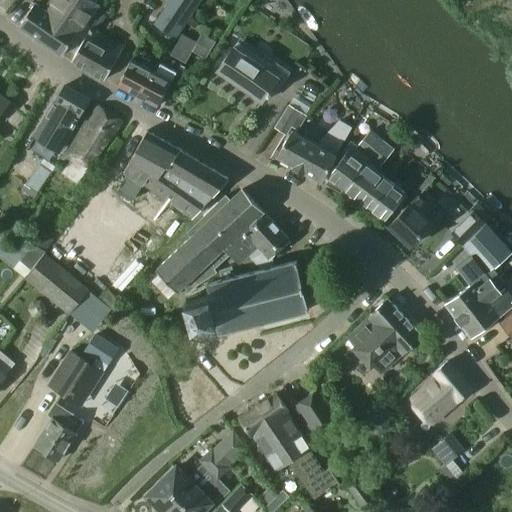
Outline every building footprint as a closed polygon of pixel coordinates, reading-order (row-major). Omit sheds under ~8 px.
[(62,55),(88,19),(99,3),(94,0),(54,0),(46,11),(35,3),(19,24),(62,55)] [(200,0),(169,0),(153,24),(175,39),(200,0)] [(91,27),(85,38),(72,60),(104,80),(124,46),(91,27)] [(182,33),(170,54),(186,63),(192,52),(206,60),(216,40),(202,32),(197,42),(182,33)] [(262,103),(280,77),(236,46),(218,72),(262,103)] [(118,84),(138,95),(152,69),(132,58),(118,84)] [(161,62),(156,71),(152,69),(138,95),(158,106),(172,80),(176,71),(161,62)] [(81,114),(90,99),(65,85),(34,138),(57,152),(66,137),(80,115),(81,114)] [(0,111),(9,101),(0,94),(0,111)] [(62,158),(68,163),(61,172),(77,184),(85,173),(86,174),(112,136),(113,137),(124,120),(97,103),(62,158)] [(288,104),(274,128),(286,135),(291,126),(298,131),(307,116),(288,104)] [(317,142),(313,140),(316,135),(304,128),(301,133),(293,129),(278,157),(294,166),(293,168),(305,175),(306,173),(321,182),(337,154),(351,126),(339,119),(317,142)] [(351,147),(345,156),(329,177),(330,178),(326,184),(342,193),(344,189),(345,189),(357,173),(359,175),(368,164),(365,162),(369,156),(383,139),(370,129),(357,146),(354,150),(351,147)] [(193,217),(216,194),(229,178),(149,131),(126,170),(129,172),(118,190),(134,199),(144,183),(193,217)] [(384,140),(383,139),(369,156),(380,165),(394,148),(384,140)] [(51,172),(39,164),(26,185),(37,192),(51,172)] [(384,177),(376,171),(368,164),(359,175),(357,173),(345,189),(369,207),(381,191),(375,188),(384,177)] [(381,191),(369,207),(385,220),(406,193),(385,177),(385,178),(384,177),(375,188),(381,191)] [(271,258),(290,239),(244,189),(232,201),(226,196),(155,266),(160,271),(152,278),(170,297),(177,290),(178,291),(184,286),(191,293),(202,283),(219,272),(216,269),(231,255),(240,264),(260,246),(271,258)] [(431,223),(425,216),(430,211),(430,206),(418,195),(411,202),(413,204),(391,225),(410,245),(431,223)] [(473,211),(451,232),(463,245),(466,243),(486,224),(485,223),(473,211)] [(466,243),(463,245),(472,255),(489,274),(511,252),(511,251),(487,224),(486,224),(466,243)] [(0,257),(24,277),(44,252),(33,244),(28,250),(25,248),(21,253),(17,249),(23,242),(11,232),(6,237),(0,232),(0,257)] [(44,252),(24,277),(69,314),(90,290),(44,252)] [(472,255),(456,267),(470,285),(447,303),(457,316),(462,311),(464,313),(469,308),(478,314),(502,295),(499,290),(500,290),(488,275),(472,255)] [(220,332),(310,309),(297,260),(235,277),(232,267),(221,270),(224,280),(208,284),(211,295),(187,301),(193,326),(217,319),(220,332)] [(120,300),(109,288),(102,295),(113,307),(120,300)] [(462,311),(457,316),(472,336),(496,317),(511,304),(511,297),(507,290),(502,294),(500,290),(499,290),(502,295),(478,314),(469,308),(464,313),(462,311)] [(404,352),(423,335),(389,298),(349,335),(357,343),(383,372),(404,352)] [(511,309),(499,319),(511,335),(511,309)] [(70,349),(47,385),(82,407),(105,371),(70,349)] [(433,422),(471,388),(448,361),(435,372),(438,375),(412,398),(433,422)] [(316,434),(337,420),(318,391),(297,405),(316,434)] [(293,458),(288,461),(296,472),(303,482),(304,484),(308,489),(312,492),(318,494),(326,490),(327,491),(339,482),(329,466),(323,470),(309,448),(309,445),(287,411),(288,410),(277,392),(258,404),(281,440),(283,439),(287,445),(288,451),(293,458)] [(59,460),(77,432),(76,431),(83,420),(55,402),(47,414),(52,417),(34,444),(59,460)] [(281,440),(258,404),(239,417),(250,433),(253,434),(276,469),(288,461),(293,458),(288,451),(287,445),(283,439),(281,440)] [(159,504),(166,511),(221,457),(231,468),(232,467),(230,465),(242,454),(247,449),(233,429),(226,437),(214,448),(213,447),(199,460),(202,463),(188,477),(177,466),(149,494),(148,498),(155,505),(159,504)] [(432,449),(445,465),(462,451),(449,435),(432,449)] [(221,457),(166,511),(200,511),(208,504),(213,508),(231,490),(219,479),(231,468),(221,457)] [(375,496),(361,478),(347,488),(361,506),(375,496)] [(222,504),(228,511),(237,511),(254,495),(242,483),(222,504)] [(270,486),(257,499),(265,507),(278,494),(270,486)] [(273,511),(290,497),(284,490),(266,507),(270,511),(273,511)]
